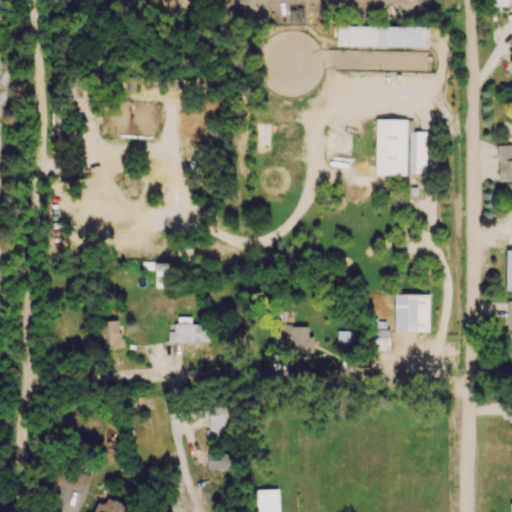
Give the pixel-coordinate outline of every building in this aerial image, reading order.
[(428,46),(428,26),(376,27),(376,47),(428,46)] [(374,175),(407,175),(407,173),(425,174),(426,132),(412,131),(413,120),(376,119),(374,175)] [(498,181),(511,180),(511,144),(497,145),(498,181)] [(168,263),(155,263),(155,288),(168,288),(168,263)] [(429,295),(394,295),(394,332),(429,332),(429,295)] [(190,317),(177,317),(177,324),(172,324),(172,332),(168,332),(168,343),(208,343),(209,325),(190,324),(190,317)] [(307,326),(284,326),(284,319),(281,319),(280,352),(313,352),(313,336),(307,336),(307,326)] [(119,349),(119,321),(101,321),(101,349),(119,349)] [(389,330),(370,330),(370,351),(389,351),(389,330)] [(337,347),(356,347),(356,331),(337,331),(337,347)] [(208,406),(209,430),(205,431),(205,441),(230,440),(229,405),(208,406)] [(231,469),(232,453),(207,453),(207,469),(231,469)] [(88,484),(90,474),(59,466),(55,484),(79,490),(82,483),(88,484)] [(255,511),(279,511),(278,489),(255,490),(255,511)] [(92,511),(125,511),(128,506),(107,497),(104,505),(97,502),(92,511)]
